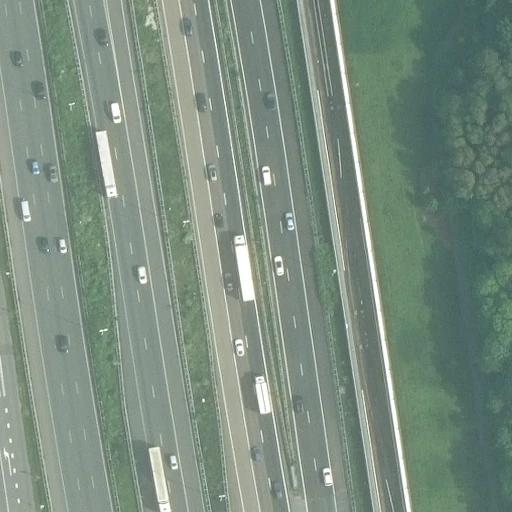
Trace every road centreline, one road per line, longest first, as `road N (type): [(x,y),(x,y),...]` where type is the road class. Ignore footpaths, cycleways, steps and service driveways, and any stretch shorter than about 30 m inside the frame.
road 1 (motorway): [(85,0),(173,511)]
road 2 (motorway): [(275,511),(191,0)]
road 3 (motorway): [(17,0),(98,511)]
road 4 (motorway): [(321,511),(243,0)]
